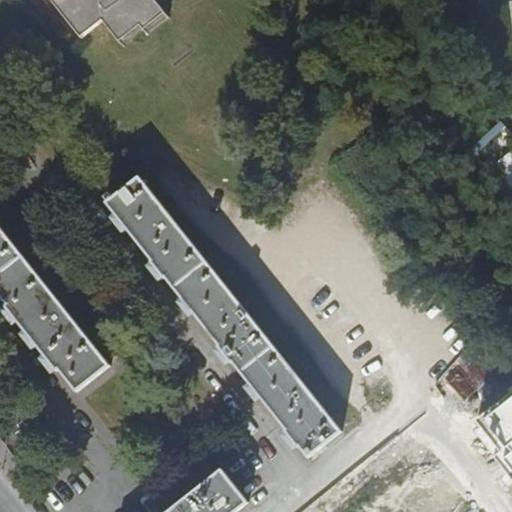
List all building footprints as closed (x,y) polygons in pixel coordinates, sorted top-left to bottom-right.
[(40,0),(77,49),(98,31),(118,57),(139,42),(144,48),(168,31),(146,1),(146,0),(40,0)] [(511,149),(497,161),(511,179),(511,149)] [(140,180),(108,205),(308,458),(340,434),(140,180)] [(0,230),(0,296),(7,306),(6,308),(56,372),(59,370),(76,393),(108,368),(0,230)] [(511,394),(475,423),(501,456),(495,460),(511,482),(511,394)] [(28,418),(17,427),(28,440),(40,432),(28,418)] [(238,511),(247,505),(221,472),(171,511),(238,511)]
